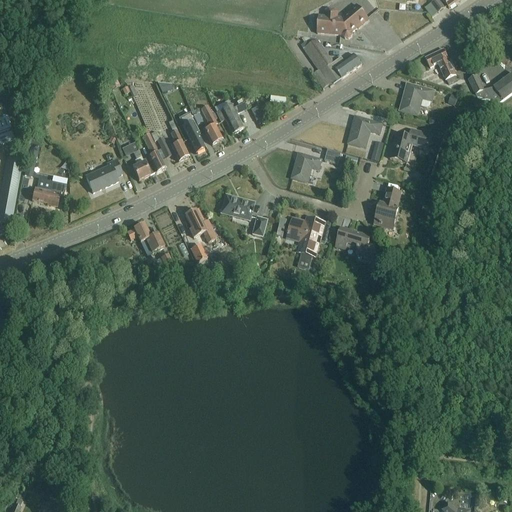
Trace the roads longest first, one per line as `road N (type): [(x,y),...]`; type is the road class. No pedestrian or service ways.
road 1 (tertiary): [(249,150),(486,0)]
road 2 (tertiary): [(0,266),(249,150)]
road 3 (residential): [(370,171),(353,214),(278,194),(249,150)]
